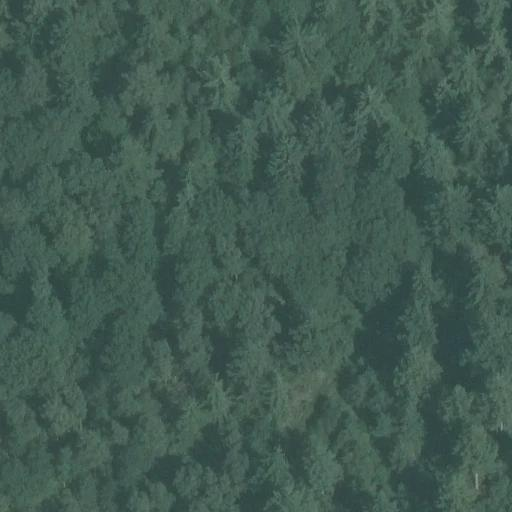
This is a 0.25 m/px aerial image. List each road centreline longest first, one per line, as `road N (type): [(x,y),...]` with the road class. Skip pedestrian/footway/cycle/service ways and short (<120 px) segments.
road 1 (track): [(474,182),(260,511)]
road 2 (track): [(511,214),(259,0)]
